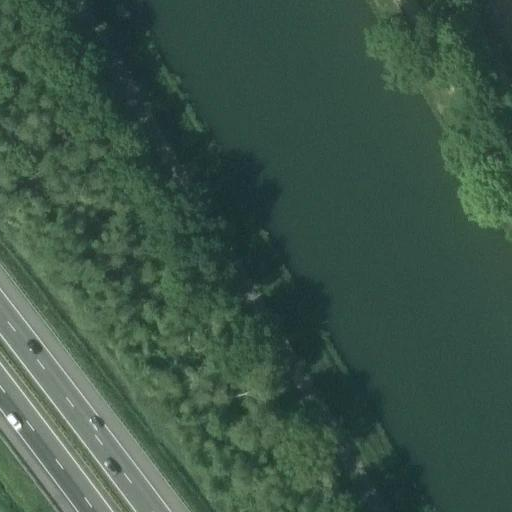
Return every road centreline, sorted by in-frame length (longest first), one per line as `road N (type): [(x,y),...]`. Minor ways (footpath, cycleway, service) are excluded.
road 1 (unclassified): [(378,511),(75,0)]
road 2 (motorway): [(146,511),(0,319)]
road 3 (track): [(511,192),(400,0)]
road 4 (motorway): [(0,404),(82,511)]
